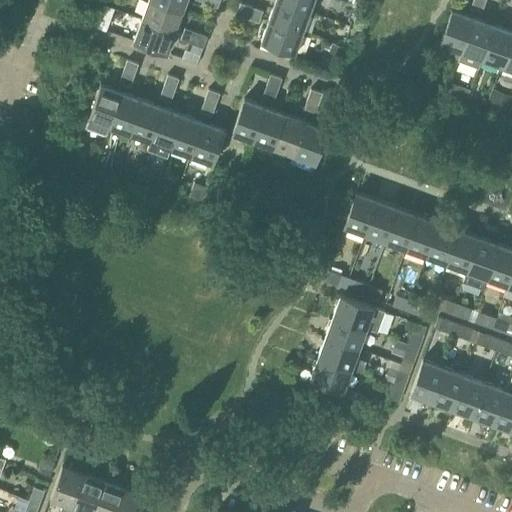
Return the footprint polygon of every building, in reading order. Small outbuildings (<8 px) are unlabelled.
[(151,0),(151,1),(183,13),(188,0),(151,0)] [(219,10),(222,0),(210,0),(208,6),(219,10)] [(316,0),(278,0),(278,2),(311,14),(316,0)] [(474,0),(472,6),(483,10),(486,0),(474,0)] [(183,13),(151,1),(143,21),(176,34),(183,13)] [(271,22),(304,34),(311,14),(278,2),(271,22)] [(242,5),(238,16),(249,20),(253,9),(242,5)] [(260,24),(264,13),(253,9),(249,20),(260,24)] [(475,18),(451,9),(434,55),(456,63),(458,60),(461,51),(462,51),(475,18)] [(478,67),(481,58),(482,59),(495,25),(475,18),(462,51),(461,51),(458,60),(478,67)] [(135,43),(168,55),(176,34),(143,21),(135,43)] [(263,43),(296,55),(304,34),(271,22),(263,43)] [(511,31),(495,25),(482,59),(502,66),(511,39),(511,31)] [(186,32),(182,42),(193,46),(197,36),(186,32)] [(204,50),(208,40),(197,36),(193,46),(204,50)] [(511,69),(511,39),(502,66),(511,69)] [(333,42),(329,52),(338,55),(340,55),(343,46),(341,45),(333,42)] [(138,65),(128,61),(124,72),(134,76),(138,65)] [(130,87),(134,76),(124,72),(120,83),(130,87)] [(178,80),(168,76),(164,87),(174,91),(178,80)] [(282,81),(271,77),(267,88),(278,92),(282,81)] [(122,94),(101,86),(86,128),(107,135),(110,127),(122,94)] [(160,98),(170,102),(174,91),(164,87),(160,98)] [(263,99),(274,103),(278,92),(267,88),(263,99)] [(486,108),(505,115),(511,95),(494,88),(486,108)] [(219,95),(209,91),(205,102),(215,106),(219,95)] [(323,96),(312,92),(308,103),(318,107),(323,96)] [(130,134),(143,101),(122,94),(110,127),(130,134)] [(143,101),(130,134),(151,142),(163,109),(143,101)] [(254,142),(266,109),(245,101),(233,134),(254,142)] [(211,117),(215,106),(205,102),(201,113),(211,117)] [(314,118),(318,107),(308,103),(304,114),(314,118)] [(183,116),(163,109),(151,142),(149,146),(169,153),(170,149),(183,116)] [(274,150),(287,116),(266,109),(254,142),(274,150)] [(183,116),(170,149),(191,157),(203,124),(183,116)] [(287,116),(274,150),(294,157),(306,123),(287,116)] [(306,123),(294,157),(315,164),(327,131),(306,123)] [(203,124),(191,157),(212,165),(225,132),(203,124)] [(356,192),(343,225),(364,233),(376,199),(356,192)] [(385,241),(397,207),(376,199),(364,233),(385,241)] [(405,248),(417,214),(397,207),(385,241),(405,248)] [(425,255),(437,221),(417,214),(405,248),(425,255)] [(446,263),(458,229),(437,221),(425,255),(446,263)] [(458,229),(446,263),(466,270),(478,236),(458,229)] [(478,236),(466,270),(486,277),(498,243),(478,236)] [(506,285),(511,269),(511,248),(498,243),(486,277),(506,285)] [(337,286),(341,275),(327,270),(323,280),(337,286)] [(355,280),(351,291),(365,295),(368,285),(355,280)] [(378,300),(382,290),(368,285),(365,295),(378,300)] [(384,311),(373,307),(339,294),(331,316),(365,328),(377,332),(384,311)] [(396,295),(392,305),(405,310),(409,300),(396,295)] [(441,298),(437,308),(450,313),(454,303),(441,298)] [(405,310),(418,315),(422,305),(409,300),(405,310)] [(464,318),(467,308),(454,303),(450,313),(464,318)] [(481,313),(478,323),(491,328),(494,318),(481,313)] [(365,328),(331,316),(323,336),(358,349),(365,328)] [(504,332),(508,322),(494,318),(491,328),(504,332)] [(445,319),(441,330),(455,335),(459,324),(445,319)] [(468,340),(472,329),(459,324),(455,335),(468,340)] [(413,331),(408,343),(408,344),(417,347),(422,334),(413,331)] [(486,335),(482,345),(495,350),(499,339),(486,335)] [(366,359),(356,355),(358,349),(323,336),(316,356),(351,369),(351,368),(361,372),(366,359)] [(509,355),(511,345),(511,343),(499,339),(495,350),(509,355)] [(403,357),(412,361),(417,347),(408,344),(403,357)] [(308,377),(343,390),(351,369),(316,356),(308,377)] [(421,359),(409,393),(431,400),(443,367),(421,359)] [(451,408),(463,375),(443,367),(431,400),(451,408)] [(407,374),(398,371),(393,384),(403,388),(407,374)] [(463,375),(451,408),(472,415),(483,382),(463,375)] [(511,381),(508,380),(504,390),(503,389),(492,422),(511,430),(511,429),(511,381)] [(483,382),(472,415),(492,422),(503,389),(483,382)] [(388,397),(398,401),(403,388),(393,384),(388,397)] [(44,458),(39,472),(49,476),(54,462),(44,458)] [(61,464),(49,498),(62,502),(57,511),(67,511),(82,472),(72,469),(61,464)] [(88,511),(90,511),(103,479),(97,477),(82,472),(67,511),(76,511),(78,508),(88,511)] [(113,511),(123,487),(116,484),(103,479),(90,511),(113,511)] [(43,490),(33,487),(29,500),(38,503),(43,490)] [(138,511),(144,495),(136,492),(123,487),(113,511),(138,511)] [(24,511),(35,511),(38,503),(29,500),(24,511)]
